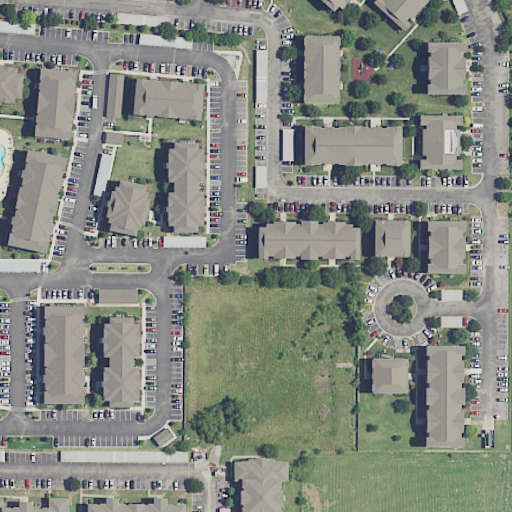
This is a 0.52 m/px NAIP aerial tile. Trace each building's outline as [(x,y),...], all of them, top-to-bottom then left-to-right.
[(318,0),(335,14),(347,0),(318,0)] [(374,0),(372,2),(403,31),(410,24),(407,22),(427,0),(374,0)] [(302,103),(338,104),(339,36),(303,35),(302,103)] [(463,42),(426,43),(427,94),(463,94),(463,42)] [(266,50),(256,50),(255,93),(265,94),(266,50)] [(0,67),(0,101),(21,103),(23,69),(0,67)] [(71,139),(75,71),(39,68),(34,137),(71,139)] [(107,117),(121,117),(123,75),(108,74),(107,117)] [(203,83),(134,79),(132,116),(201,119),(203,83)] [(460,169),(460,157),(457,157),(457,125),(461,125),(461,115),(419,115),(419,127),(422,127),(422,160),(419,160),(419,169),(460,169)] [(400,126),(303,127),(303,165),(400,165),(400,126)] [(122,145),(123,133),(105,132),(105,144),(122,145)] [(168,182),(172,182),(172,192),(168,192),(168,232),(202,232),(202,192),(197,192),(197,182),(202,182),(202,142),(168,142),(168,182)] [(9,246),(48,253),(64,157),(25,150),(9,246)] [(104,231),(136,236),(137,227),(143,228),(150,185),(119,180),(117,189),(111,188),(104,231)] [(408,220),(373,220),(373,256),(407,257),(408,220)] [(463,221),(425,221),(425,231),(427,231),(426,273),(463,273),(463,221)] [(358,259),(358,223),(265,222),(265,227),(257,227),(257,258),(358,259)] [(137,289),(98,289),(98,305),(138,305),(137,289)] [(83,306),(43,306),(43,403),(83,404),(83,306)] [(103,357),(108,357),(108,368),(103,368),(103,407),(132,407),(132,400),(138,400),(138,368),(132,368),(132,357),(137,357),(137,317),(103,317),(103,357)] [(424,444),(450,444),(450,447),(461,447),(462,433),(461,433),(462,388),(461,388),(462,346),(426,345),(424,444)] [(407,359),(371,358),(369,393),(405,394),(407,359)] [(234,462),(248,462),(248,459),(274,459),(274,462),(287,462),(287,481),(281,481),(281,511),(240,511),(241,481),(234,481),(234,462)] [(67,511),(70,511),(0,511),(0,497),(2,497),(2,506),(19,507),(19,501),(32,501),(32,507),(48,507),(48,497),(67,497),(67,511)] [(104,498),(119,498),(119,503),(152,503),(152,498),(166,498),(166,503),(184,504),(183,511),(87,511),(87,503),(104,503),(104,498)]
